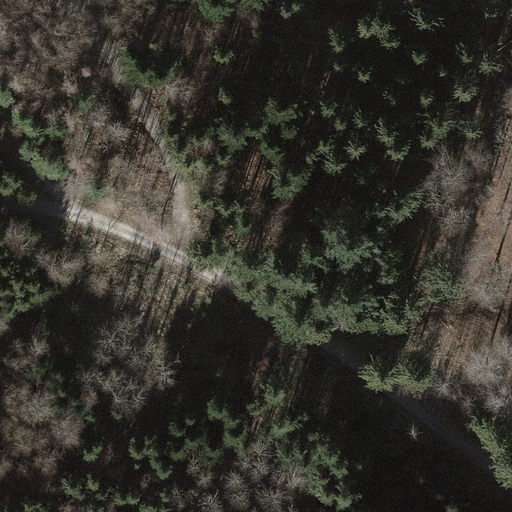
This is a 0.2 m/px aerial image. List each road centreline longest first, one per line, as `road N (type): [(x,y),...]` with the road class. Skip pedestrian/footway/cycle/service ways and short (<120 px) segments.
road 1 (track): [(511,481),(304,326),(119,224),(0,204)]
road 2 (track): [(181,258),(184,213),(172,155),(83,0)]
